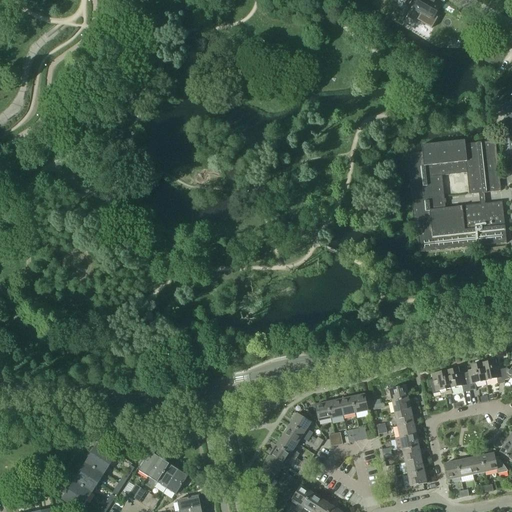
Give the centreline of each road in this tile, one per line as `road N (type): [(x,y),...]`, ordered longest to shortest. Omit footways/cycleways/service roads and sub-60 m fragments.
road 1 (tertiary): [(273,377),(511,319)]
road 2 (residential): [(441,501),(427,420),(490,406),(511,411)]
road 3 (tertiary): [(168,392),(0,388)]
